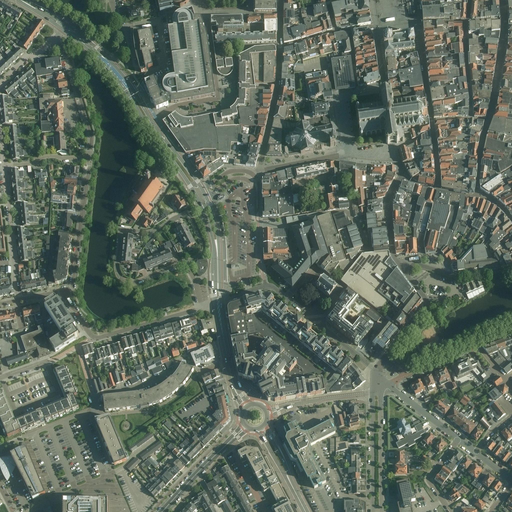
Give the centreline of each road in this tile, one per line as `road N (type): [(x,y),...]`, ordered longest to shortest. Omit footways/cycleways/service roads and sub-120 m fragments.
road 1 (residential): [(376,373),(273,287),(228,300)]
road 2 (residential): [(279,0),(278,85),(258,172)]
road 3 (residential): [(64,294),(94,337),(202,307)]
road 4 (residential): [(89,157),(72,286),(64,294)]
road 5 (residential): [(17,300),(4,165)]
road 6 (residential): [(184,263),(202,250),(185,215),(119,234)]
road 7 (residential): [(56,38),(92,133),(89,157)]
road 8 (residential): [(380,511),(380,388)]
road 9 (primary): [(130,92),(195,194)]
road 10 (primary): [(201,189),(130,92)]
road 11 (residential): [(372,392),(372,511)]
